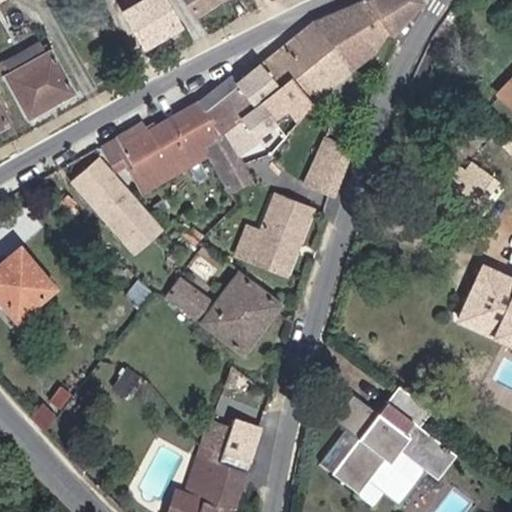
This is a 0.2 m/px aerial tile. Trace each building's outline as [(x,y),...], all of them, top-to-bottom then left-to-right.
[(180,24),(164,0),(131,0),(117,8),(142,46),(180,24)] [(182,0),(194,16),(222,0),(182,0)] [(316,18),(356,68),(388,37),(416,5),(418,0),(362,0),(331,12),(316,18)] [(321,97),(356,68),(316,18),(260,63),(272,76),(280,86),(291,77),(315,108),(317,110),(317,108),(324,101),(321,97)] [(44,50),(15,66),(8,55),(0,60),(0,64),(30,116),(74,91),(46,40),(40,43),(44,50)] [(511,45),(486,73),(511,97),(511,45)] [(204,107),(223,129),(237,117),(252,134),(256,139),(279,120),(287,128),(302,114),(305,118),(315,108),(291,77),(280,86),(272,76),(260,63),(236,81),(204,107)] [(229,72),(196,98),(198,100),(200,102),(204,107),(236,81),(229,72)] [(0,130),(14,123),(0,99),(0,130)] [(200,102),(198,100),(147,129),(144,124),(105,145),(114,160),(127,155),(140,176),(178,155),(205,138),(223,129),(204,107),(200,102)] [(223,129),(239,146),(252,134),(237,117),(223,129)] [(205,138),(215,158),(234,148),(235,147),(239,146),(223,129),(205,138)] [(252,134),(239,146),(243,153),(259,141),(256,139),(252,134)] [(307,184),(338,196),(339,193),(349,169),(357,149),(326,137),(307,184)] [(231,190),(232,191),(255,179),(243,153),(239,146),(235,147),(234,148),(215,158),(223,174),(231,190)] [(102,160),(77,183),(139,252),(164,230),(102,160)] [(485,179),(467,162),(449,183),(468,199),(485,179)] [(266,233),(254,264),(288,277),(312,210),(278,197),(266,233)] [(241,260),(254,264),(266,233),(253,228),(241,260)] [(13,320),(51,290),(18,249),(0,263),(0,305),(1,305),(13,320)] [(496,335),(499,328),(505,315),(511,318),(511,275),(483,262),(456,317),(496,335)] [(180,290),(174,299),(240,349),(280,303),(241,270),(217,301),(183,275),(175,286),(180,290)] [(180,290),(175,286),(168,294),(174,299),(180,290)] [(511,318),(505,315),(499,328),(511,334),(511,318)] [(415,423),(425,408),(394,384),(373,412),(346,394),(327,420),(344,433),(334,447),(327,442),(311,464),(354,494),(380,459),(387,462),(396,449),(400,452),(426,470),(432,474),(435,477),(450,457),(454,451),(415,423)] [(43,403),(31,419),(41,432),(55,416),(43,403)] [(246,459),(257,428),(231,418),(220,449),(246,459)] [(182,448),(208,458),(212,449),(185,439),(182,448)] [(228,511),(243,470),(208,458),(182,448),(168,490),(193,500),(188,511),(228,511)] [(188,511),(193,500),(168,490),(160,487),(150,511),(188,511)]
